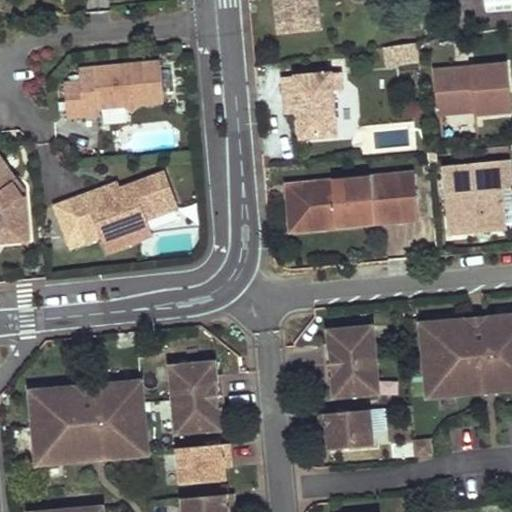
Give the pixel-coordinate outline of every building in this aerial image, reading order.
[(316,0),(271,0),(272,33),(317,32),(316,0)] [(418,60),(415,43),(390,46),(393,64),(418,60)] [(161,62),(80,69),(84,116),(101,115),(100,109),(126,106),(131,100),(138,105),(164,103),(161,62)] [(507,64),(436,71),(439,109),(476,106),(477,111),(477,115),(511,112),(507,64)] [(341,73),(283,78),(285,95),(298,94),(299,113),(301,139),(337,135),(334,91),(343,90),(341,73)] [(298,94),(285,95),(286,114),(299,113),(298,94)] [(138,105),(131,100),(126,106),(133,112),(138,105)] [(476,106),(439,109),(440,115),(477,111),(476,106)] [(0,156),(0,242),(29,240),(26,196),(22,197),(13,184),(17,181),(0,156)] [(511,180),(510,160),(445,166),(450,216),(458,215),(460,235),(506,231),(504,209),(497,210),(495,190),(503,189),(511,188),(511,180)] [(120,189),(90,200),(87,194),(71,201),(87,243),(102,237),(107,252),(153,235),(148,220),(179,208),(166,172),(120,189)] [(420,218),(416,173),(400,175),(404,220),(420,218)] [(400,175),(288,185),(293,230),(404,220),(400,175)] [(26,193),(17,181),(13,184),(22,197),(26,196),(26,193)] [(87,194),(90,200),(120,189),(118,183),(87,194)] [(504,209),(503,189),(495,190),(497,210),(504,209)] [(460,235),(458,215),(450,216),(452,236),(460,235)] [(511,316),(423,325),(429,396),(511,388),(511,316)] [(380,393),(374,326),(329,330),(330,343),(330,349),(326,350),(328,379),(333,378),(334,384),(335,397),(380,393)] [(218,375),(217,361),(171,366),(177,433),(223,429),(222,416),(221,410),(226,409),(223,380),(219,381),(218,375)] [(142,382),(32,392),(39,463),(148,453),(142,382)] [(329,436),(330,450),(375,446),(371,410),(320,414),(321,431),(328,430),(329,436)] [(431,441),(416,442),(417,455),(432,454),(431,441)] [(230,444),(179,448),(182,485),(226,480),(225,468),(225,461),(231,461),(230,444)] [(234,494),(183,498),(184,511),(229,511),(236,511),(234,494)]
